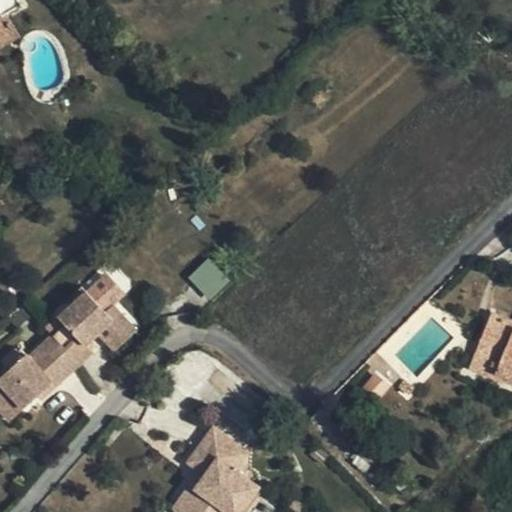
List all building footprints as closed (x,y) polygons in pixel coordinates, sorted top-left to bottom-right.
[(0,0),(0,16),(7,13),(22,4),(19,0),(0,0)] [(0,48),(21,36),(7,13),(0,16),(0,48)] [(206,299),(228,282),(210,258),(188,275),(206,299)] [(61,301),(68,308),(82,295),(75,288),(61,301)] [(89,289),(82,295),(100,315),(108,309),(89,289)] [(50,336),(75,364),(86,356),(78,348),(93,336),(100,330),(108,337),(100,343),(111,354),(132,335),(108,309),(100,315),(82,295),(68,308),(53,321),(59,327),(50,336)] [(511,320),(491,311),(474,354),(491,361),(489,367),(511,375),(511,320)] [(43,329),(50,336),(59,327),(53,321),(43,329)] [(50,336),(43,329),(41,331),(48,338),(50,336)] [(93,336),(100,343),(108,337),(100,330),(93,336)] [(75,364),(50,336),(48,338),(24,358),(22,355),(6,369),(0,373),(0,401),(11,414),(29,398),(44,386),(48,389),(75,364)] [(0,362),(6,369),(22,355),(17,349),(16,350),(15,349),(0,362)] [(469,367),(486,374),(489,367),(491,361),(474,354),(469,367)] [(511,375),(489,367),(486,374),(511,383),(511,380),(511,375)] [(409,394),(414,388),(404,380),(400,386),(409,394)] [(33,402),(48,389),(44,386),(29,398),(33,402)] [(0,420),(1,422),(11,414),(0,401),(0,420)] [(219,425),(207,440),(213,445),(224,430),(219,425)] [(384,427),(377,431),(384,442),(391,437),(384,427)] [(254,451),(224,430),(213,445),(207,440),(185,468),(204,483),(194,494),(191,491),(175,511),(176,511),(223,511),(225,510),(227,511),(244,511),(264,488),(239,470),(254,451)] [(393,466),(386,472),(399,489),(406,483),(393,466)]
